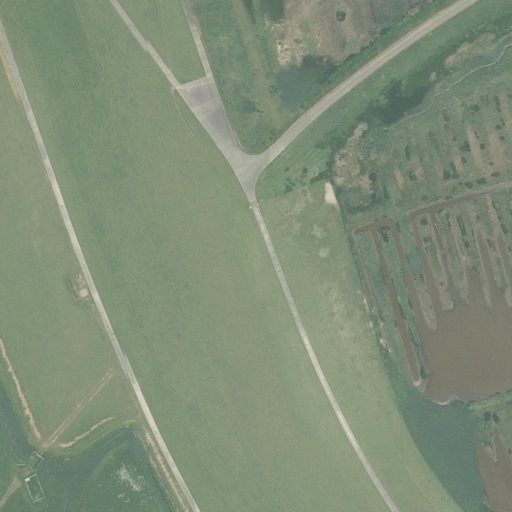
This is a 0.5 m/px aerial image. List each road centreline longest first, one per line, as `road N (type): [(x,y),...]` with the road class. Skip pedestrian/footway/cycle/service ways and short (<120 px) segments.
road 1 (track): [(184,0),(319,367),(401,511)]
road 2 (track): [(124,0),(231,135)]
